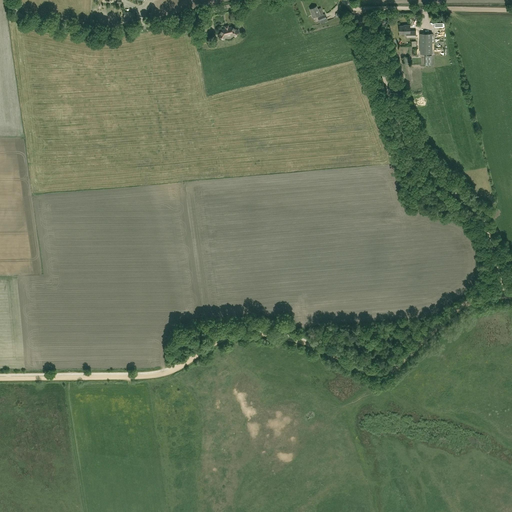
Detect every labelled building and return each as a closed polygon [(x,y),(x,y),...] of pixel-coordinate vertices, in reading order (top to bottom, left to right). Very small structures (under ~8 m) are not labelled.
[(318,9),(317,6),(310,9),(313,17),(319,14),(320,16),(318,17),(321,23),(327,21),(325,14),(323,15),(321,8),(318,9)] [(134,21),(135,12),(124,11),(123,19),(134,21)] [(202,42),(208,41),(206,32),(207,32),(206,23),(199,25),(202,42)] [(404,25),(400,25),(400,33),(407,33),(407,36),(407,37),(416,37),(416,36),(415,30),(416,30),(410,30),(410,25),(404,25)] [(235,36),(239,30),(232,26),(222,29),(218,35),(224,39),(226,35),(231,34),(235,36)] [(432,33),(420,33),(421,53),(433,53),(432,33)]
